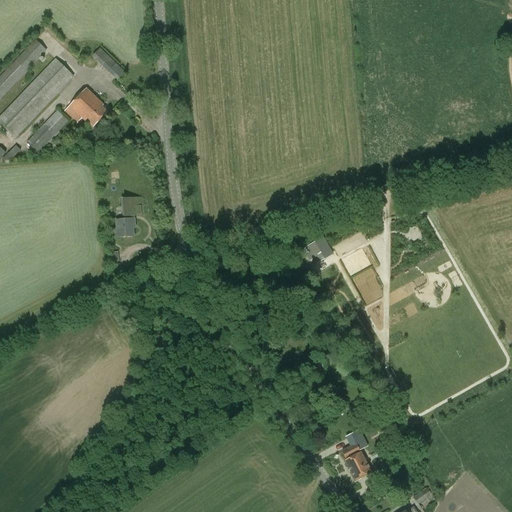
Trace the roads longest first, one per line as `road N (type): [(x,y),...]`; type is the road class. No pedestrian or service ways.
road 1 (track): [(186,250),(511,160)]
road 2 (tertiary): [(347,511),(225,335),(186,250)]
road 3 (tertiary): [(186,250),(158,0)]
road 4 (unclassified): [(0,349),(186,250)]
